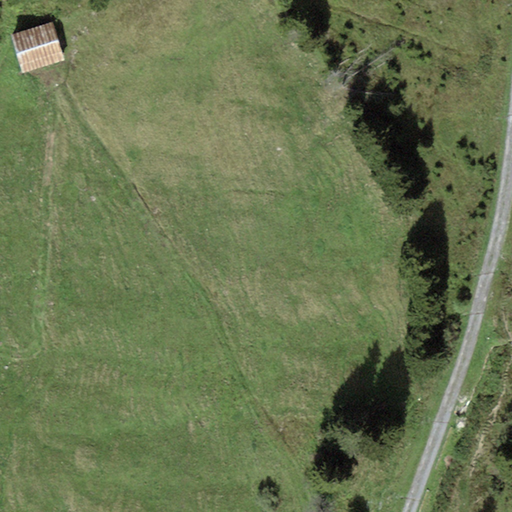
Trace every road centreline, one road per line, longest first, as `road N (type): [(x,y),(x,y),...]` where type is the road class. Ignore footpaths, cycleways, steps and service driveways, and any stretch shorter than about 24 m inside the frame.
road 1 (track): [(4,511),(37,351),(60,91),(200,292),(328,511)]
road 2 (track): [(511,130),(491,283),(405,511)]
